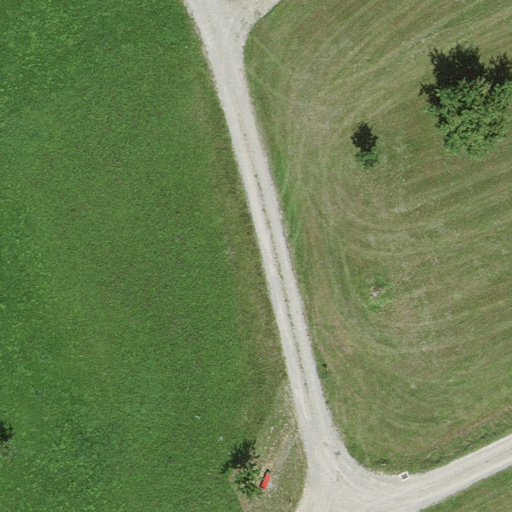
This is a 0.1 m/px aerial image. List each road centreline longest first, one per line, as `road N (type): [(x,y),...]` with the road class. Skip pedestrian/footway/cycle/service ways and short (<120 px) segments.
road 1 (track): [(350,511),(238,115),(240,41),(275,0)]
road 2 (track): [(393,511),(511,454)]
